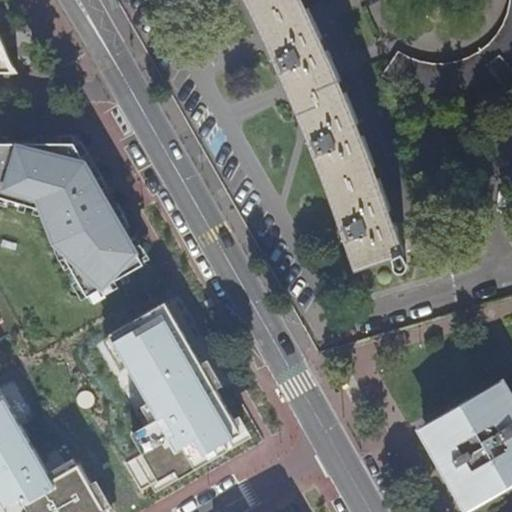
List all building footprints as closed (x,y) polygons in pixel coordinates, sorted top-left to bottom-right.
[(248,0),(267,37),(287,82),(306,128),(323,171),(352,250),(354,256),(359,269),(391,258),(399,256),(403,267),(408,267),(408,262),(406,262),(403,254),(407,253),(393,207),(382,179),(376,181),(374,174),(372,169),(377,166),(348,93),(342,95),(340,89),(338,84),(343,81),(311,8),(306,11),(303,6),(300,0),(248,0)] [(399,53),(383,76),(397,85),(413,90),(432,95),(447,96),(462,94),(474,91),(487,85),(498,78),(510,94),(511,92),(511,67),(511,66),(511,0),(511,12),(507,24),(499,37),(491,47),(477,57),(462,64),(449,66),(437,66),(422,64),(399,53)] [(0,74),(18,75),(10,60),(0,36),(0,74)] [(69,142),(0,143),(0,195),(35,196),(55,244),(78,289),(134,256),(74,152),(69,142)] [(163,486),(244,442),(166,300),(110,331),(158,419),(134,432),(163,486)] [(456,412),(452,405),(424,422),(429,430),(422,434),(460,499),(466,496),(471,504),(499,487),(496,482),(510,474),(511,477),(511,401),(504,386),(499,389),(495,381),(465,397),(469,404),(456,412)] [(0,386),(0,511),(110,511),(82,463),(55,479),(0,386)] [(465,397),(452,405),(456,412),(469,404),(465,397)]
